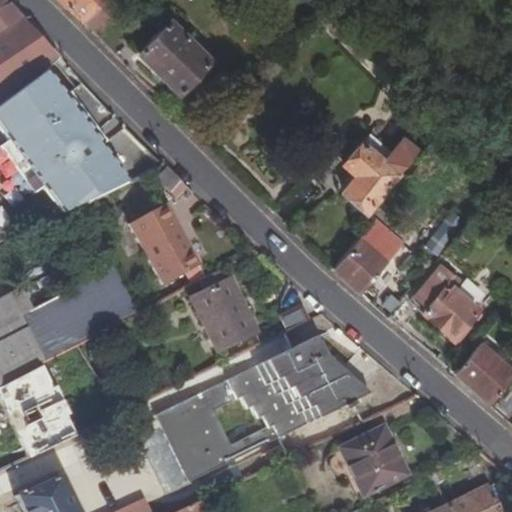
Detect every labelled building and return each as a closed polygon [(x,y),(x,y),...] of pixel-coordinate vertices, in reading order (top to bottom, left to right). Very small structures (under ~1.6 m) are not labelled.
[(81,25),(100,6),(105,0),(54,0),(63,8),(81,25)] [(355,0),(368,16),(381,3),(378,0),(355,0)] [(16,12),(8,3),(0,7),(0,30),(22,18),(16,12)] [(100,6),(81,25),(89,33),(108,14),(100,6)] [(0,104),(38,77),(43,72),(59,57),(22,18),(0,30),(0,104)] [(136,52),(178,91),(208,60),(168,21),(136,52)] [(47,185),(66,211),(80,204),(129,183),(100,147),(106,142),(69,92),(64,97),(43,72),(38,77),(0,104),(0,119),(11,135),(3,141),(39,190),(47,185)] [(344,164),(326,148),(311,164),(367,212),(417,152),(403,141),(392,154),(371,135),(344,164)] [(165,167),(155,180),(170,194),(180,181),(170,172),(165,167)] [(176,199),(187,187),(180,181),(170,194),(176,199)] [(498,211),(488,201),(451,243),(463,253),(498,211)] [(128,223),(162,285),(199,265),(165,204),(128,223)] [(359,238),(332,267),(360,292),(404,244),(374,219),(359,238)] [(419,312),(452,341),(480,308),(448,281),(453,274),(440,263),(410,297),(422,308),(419,312)] [(0,385),(74,347),(138,314),(114,267),(113,268),(33,308),(21,287),(0,297),(0,385)] [(218,270),(201,279),(206,291),(224,282),(218,270)] [(206,291),(191,298),(217,351),(256,332),(230,279),(224,282),(206,291)] [(285,330),(308,319),(301,305),(278,316),(285,330)] [(188,483),(369,393),(324,353),(317,336),(155,416),(160,427),(188,483)] [(511,371),(480,343),(452,373),(478,396),(486,403),(511,372),(511,371)] [(338,449),(361,497),(406,474),(383,427),(338,449)] [(208,483),(213,494),(244,479),(238,468),(208,483)] [(446,468),(432,475),(442,495),(456,487),(446,468)] [(78,511),(60,474),(15,497),(22,511),(78,511)] [(499,511),(487,486),(447,506),(449,511),(499,511)] [(150,511),(144,499),(116,511),(150,511)] [(202,511),(197,502),(175,511),(202,511)]
